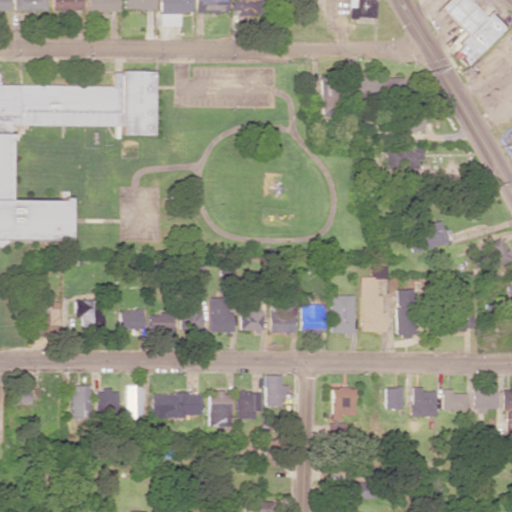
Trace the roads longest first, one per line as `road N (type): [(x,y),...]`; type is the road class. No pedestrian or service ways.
road 1 (residential): [(511,364),(0,360)]
road 2 (residential): [(424,47),(0,45)]
road 3 (tertiary): [(511,200),(396,0)]
road 4 (residential): [(300,511),(305,361)]
